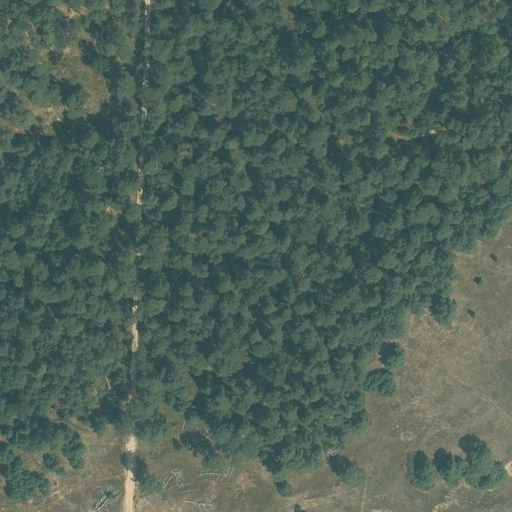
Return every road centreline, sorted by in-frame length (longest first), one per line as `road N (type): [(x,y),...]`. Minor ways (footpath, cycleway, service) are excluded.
road 1 (track): [(145,89),(131,511)]
road 2 (unknown): [(145,89),(200,97),(328,144),(440,129),(511,98)]
road 3 (unknown): [(0,136),(66,124),(145,89)]
